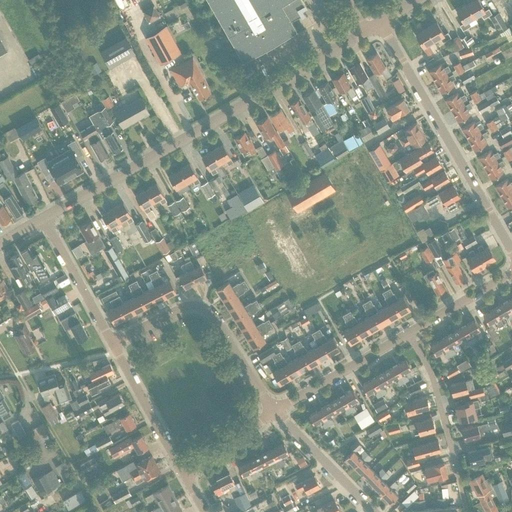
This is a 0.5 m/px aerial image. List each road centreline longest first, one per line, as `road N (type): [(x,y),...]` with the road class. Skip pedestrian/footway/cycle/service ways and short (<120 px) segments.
road 1 (tertiary): [(41,218),(360,33)]
road 2 (residential): [(511,255),(377,23)]
road 3 (residential): [(272,411),(201,303),(178,303),(107,341)]
road 4 (residential): [(465,511),(436,388),(405,335)]
road 5 (residential): [(185,473),(107,341)]
road 6 (residential): [(272,411),(405,335)]
road 7 (residential): [(375,511),(272,411)]
road 8 (residential): [(107,341),(41,218)]
road 9 (residential): [(405,335),(511,272)]
